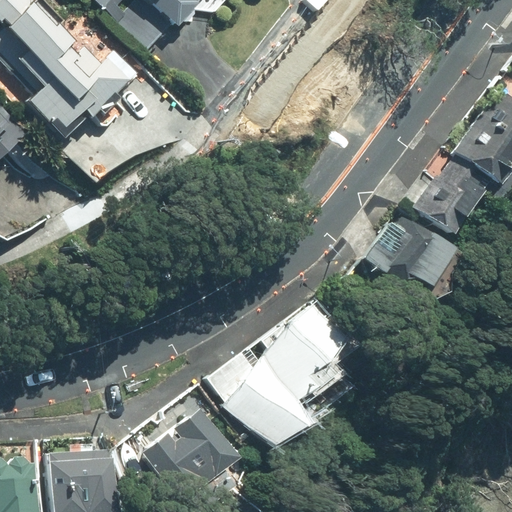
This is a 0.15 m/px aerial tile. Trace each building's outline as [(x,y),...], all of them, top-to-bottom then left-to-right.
[(0,0),(0,27),(50,79),(24,103),(63,143),(96,112),(101,117),(120,98),(115,93),(136,74),(114,52),(100,66),(36,0),(0,0)] [(90,0),(151,54),(190,10),(214,14),(226,0),(90,0)] [(495,187),(511,163),(511,101),(497,90),(410,210),(446,236),(486,180),(495,187)] [(396,213),(361,260),(374,292),(398,289),(396,273),(419,290),(448,251),(396,213)] [(252,433),(271,447),(317,416),(301,394),(328,375),(320,364),(338,340),(313,304),(286,323),(251,369),(241,354),(202,381),(242,440),(252,433)] [(197,409),(139,453),(177,503),(191,493),(203,510),(233,487),(221,470),(235,460),(197,409)] [(115,511),(110,450),(44,455),(48,511),(115,511)] [(0,511),(36,511),(33,464),(28,464),(22,457),(11,458),(5,465),(0,459),(0,511)]
